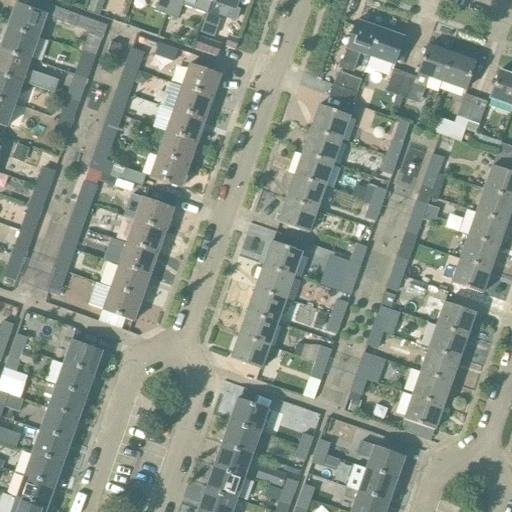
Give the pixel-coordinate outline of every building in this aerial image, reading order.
[(89,35),(83,53),(95,57),(106,25),(79,16),(33,0),(32,0),(29,9),(15,4),(7,27),(38,37),(45,17),(75,28),(89,35)] [(101,0),(90,0),(87,12),(99,16),(104,1),(101,0)] [(158,0),(155,11),(166,15),(171,0),(158,0)] [(171,0),(166,15),(177,20),(183,4),(206,13),(210,1),(211,1),(211,0),(171,0)] [(238,0),(211,0),(211,1),(235,10),(238,0)] [(205,18),(200,32),(210,36),(215,22),(205,18)] [(347,48),(340,66),(340,68),(352,72),(359,53),(370,57),(379,29),(355,21),(346,48),(347,48)] [(7,27),(0,47),(0,49),(30,60),(38,37),(7,27)] [(403,38),(379,29),(370,57),(394,65),(396,57),(403,38)] [(235,52),(239,39),(228,35),(224,47),(235,52)] [(194,49),(216,57),(221,45),(198,37),(194,49)] [(111,42),(107,53),(118,57),(122,46),(111,42)] [(177,50),(159,44),(155,55),(173,62),(177,50)] [(405,74),(396,97),(408,101),(413,85),(424,89),(429,78),(441,82),(451,55),(427,46),(416,78),(405,74)] [(30,60),(0,49),(0,74),(22,83),(54,93),(59,81),(27,70),(30,60)] [(125,67),(137,72),(143,54),(131,50),(125,67)] [(87,79),(94,58),(95,57),(83,53),(76,72),(75,75),(87,79)] [(475,63),(451,55),(441,82),(465,90),(475,63)] [(181,87),(212,98),(220,76),(189,65),(181,87)] [(129,94),(137,72),(125,67),(117,90),(129,94)] [(385,92),(396,97),(405,74),(393,70),(385,92)] [(511,75),(499,71),(492,90),(489,99),(511,106),(511,75)] [(138,72),(135,83),(141,85),(147,83),(149,76),(138,72)] [(0,74),(0,100),(14,105),(22,83),(0,74)] [(75,75),(67,98),(79,102),(87,79),(75,75)] [(353,105),(357,93),(333,85),(329,96),(353,105)] [(173,110),(204,121),(212,98),(181,87),(173,110)] [(129,94),(117,90),(109,113),(121,117),(129,94)] [(71,125),(79,102),(67,98),(59,95),(56,105),(63,108),(59,121),(71,125)] [(457,117),(468,121),(476,98),(465,95),(457,117)] [(465,130),(475,134),(476,134),(487,102),(476,98),(468,121),(465,130)] [(14,105),(0,100),(0,125),(6,128),(14,105)] [(319,106),(310,129),(341,140),(349,116),(319,106)] [(165,133),(196,143),(204,121),(173,110),(165,133)] [(113,139),(121,117),(109,113),(101,134),(113,139)] [(64,149),(71,125),(59,121),(50,144),(51,145),(50,149),(61,153),(63,149),(64,149)] [(341,140),(310,129),(302,153),(333,163),(341,140)] [(157,155),(188,166),(196,143),(165,133),(157,155)] [(106,161),(113,139),(101,134),(89,169),(101,173),(110,176),(110,175),(142,186),(145,176),(114,165),(114,164),(106,161)] [(500,142),(476,134),(475,134),(471,144),(496,153),(500,142)] [(392,141),(386,157),(398,160),(403,145),(392,141)] [(511,147),(501,144),(497,155),(511,160),(511,147)] [(16,145),(11,160),(24,164),(29,149),(16,145)] [(333,163),(302,153),(294,176),(325,187),(333,163)] [(427,170),(438,174),(444,158),(432,154),(427,170)] [(149,178),(161,182),(180,189),(188,166),(157,155),(149,178)] [(381,172),(392,176),(398,160),(386,157),(381,172)] [(511,173),(492,166),(484,190),(511,199),(511,173)] [(42,167),(36,186),(49,191),(56,172),(42,167)] [(97,187),(101,173),(89,169),(85,182),(84,182),(77,203),(91,207),(97,187)] [(419,193),(430,197),(437,200),(445,177),(438,174),(427,170),(419,193)] [(294,176),(286,200),(316,210),(325,187),(294,176)] [(32,195),(27,209),(41,214),(49,191),(36,186),(32,195)] [(365,201),(370,203),(381,207),(387,191),(370,186),(365,201)] [(506,224),(511,206),(511,199),(484,190),(475,213),(506,224)] [(410,217),(422,221),(430,197),(419,193),(410,217)] [(142,198),(134,221),(165,232),(173,209),(142,198)] [(308,234),(316,210),(286,200),(278,223),(308,234)] [(77,203),(70,223),(83,228),(91,207),(77,203)] [(381,207),(370,203),(365,219),(376,222),(381,207)] [(33,236),(41,214),(27,209),(20,232),(33,236)] [(498,247),(506,224),(475,213),(467,237),(498,247)] [(402,241),(414,245),(422,221),(410,217),(402,241)] [(157,254),(165,232),(134,221),(126,243),(157,254)] [(75,251),(83,228),(70,223),(62,246),(75,251)] [(361,228),(357,239),(366,242),(370,231),(361,228)] [(25,259),(33,236),(20,232),(12,255),(25,259)] [(490,271),(498,247),(467,237),(459,260),(490,271)] [(414,245),(402,241),(394,265),(415,272),(416,269),(407,266),(414,245)] [(271,242),(263,266),(293,276),(301,253),(271,242)] [(126,243),(118,266),(149,277),(157,254),(126,243)] [(351,260),(362,264),(367,248),(356,244),(356,245),(349,243),(344,257),(351,260)] [(67,273),(75,251),(62,246),(54,269),(67,273)] [(17,282),(25,259),(12,255),(4,278),(2,286),(10,289),(13,281),(17,282)] [(345,276),(339,292),(350,296),(356,279),(362,264),(351,260),(345,276)] [(481,294),(490,271),(459,260),(451,284),(481,294)] [(415,272),(394,265),(385,289),(397,292),(403,277),(412,281),(415,272)] [(141,300),(149,277),(118,266),(110,289),(141,300)] [(255,289),(285,300),(293,276),(263,266),(255,289)] [(59,297),(67,273),(54,269),(46,292),(59,297)] [(408,285),(405,294),(422,300),(425,290),(408,285)] [(133,322),(141,300),(110,289),(102,311),(133,322)] [(285,300),(255,289),(246,312),(277,323),(285,300)] [(337,300),(331,316),(343,320),(348,304),(337,300)] [(475,313),(456,307),(444,303),(436,326),(467,337),(475,313)] [(25,312),(14,346),(27,351),(39,317),(25,312)] [(246,312),(238,336),(269,347),(277,323),(246,312)] [(319,313),(315,325),(322,329),(327,316),(319,313)] [(377,314),(371,330),(383,334),(389,318),(377,314)] [(343,320),(331,316),(326,332),(337,335),(343,320)] [(0,341),(8,344),(15,326),(1,320),(0,322),(0,341)] [(467,337),(436,326),(428,350),(458,360),(467,337)] [(383,334),(371,330),(366,346),(378,349),(383,334)] [(261,370),(269,347),(238,336),(230,359),(261,370)] [(8,344),(0,341),(0,366),(0,367),(8,344)] [(71,341),(64,360),(63,363),(94,374),(102,352),(71,341)] [(6,369),(19,373),(27,351),(14,346),(6,369)] [(320,347),(314,365),(325,368),(331,351),(320,347)] [(458,360),(428,350),(420,373),(450,384),(458,360)] [(372,365),(361,361),(356,377),(367,381),(372,365)] [(86,397),(94,374),(63,363),(55,386),(86,397)] [(314,365),(310,376),(309,378),(321,382),(325,368),(314,365)] [(450,384),(420,373),(411,397),(442,407),(450,384)] [(361,397),(367,381),(356,377),(350,393),(361,397)] [(78,419),(86,397),(55,386),(47,409),(78,419)] [(0,417),(3,419),(11,396),(0,391),(0,417)] [(442,407),(411,397),(403,420),(434,431),(442,407)] [(356,414),(360,401),(352,398),(347,411),(356,414)] [(260,432),(261,428),(268,410),(237,399),(229,421),(260,432)] [(47,409),(39,431),(70,442),(78,419),(47,409)] [(229,421),(221,444),(252,455),(260,432),(229,421)] [(310,450),(316,432),(303,426),(296,445),(310,450)] [(62,465),(70,442),(39,431),(31,454),(62,465)] [(335,437),(323,433),(316,452),(329,456),(335,437)] [(293,455),(289,468),(302,472),(310,450),(296,445),(283,440),(280,450),(293,455)] [(252,455),(221,444),(213,467),(244,477),(252,455)] [(373,446),(365,469),(396,480),(404,457),(373,446)] [(316,452),(308,475),(321,479),(326,465),(334,467),(337,459),(329,456),(316,452)] [(54,487),(62,465),(31,454),(23,476),(54,487)] [(260,466),(256,479),(281,488),(286,475),(260,466)] [(213,467),(205,489),(236,500),(244,477),(213,467)] [(294,495),(302,472),(289,468),(286,475),(281,488),(281,490),(294,495)] [(388,502),(396,480),(365,469),(358,491),(388,502)] [(313,502),(321,479),(308,475),(300,497),(313,502)] [(46,510),(54,487),(23,476),(15,499),(46,510)] [(384,511),(388,502),(358,491),(346,487),(342,497),(354,501),(350,511),(384,511)] [(231,511),(236,500),(205,489),(197,511),(231,511)] [(281,490),(273,511),(287,511),(294,495),(281,490)] [(309,511),(313,502),(300,497),(295,511),(309,511)] [(15,499),(14,503),(10,511),(45,511),(46,510),(15,499)]
